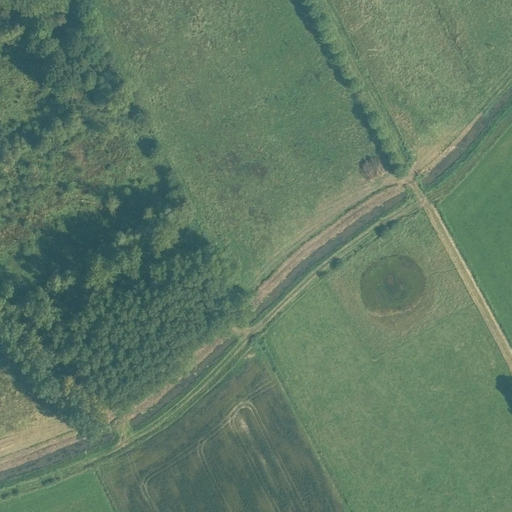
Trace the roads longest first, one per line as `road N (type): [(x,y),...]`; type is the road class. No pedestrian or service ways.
road 1 (track): [(511,114),(436,193),(313,276),(167,420),(0,492)]
road 2 (track): [(511,363),(424,199)]
